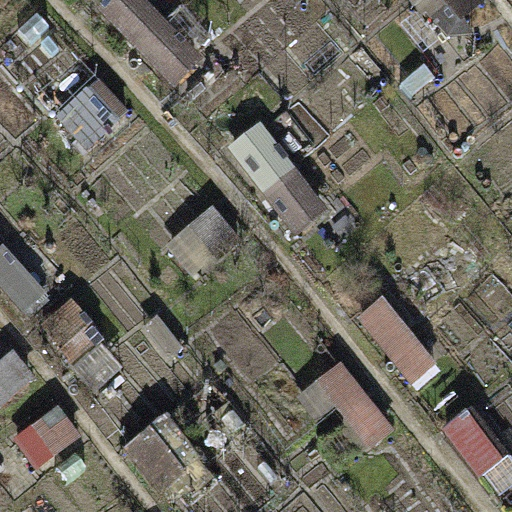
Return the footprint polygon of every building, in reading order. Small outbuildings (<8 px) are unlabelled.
[(138,0),(116,0),(102,15),(175,88),(201,62),(138,0)] [(490,0),(443,0),(466,26),(493,3),(490,0)] [(100,87),(61,126),(89,154),(128,114),(100,87)] [(298,233),(327,210),(260,131),(232,154),(298,233)] [(211,216),(193,233),(219,261),(237,244),(211,216)] [(6,249),(0,254),(0,285),(26,320),(47,304),(6,249)] [(70,302),(38,329),(72,368),(103,341),(70,302)] [(411,387),(437,367),(386,302),(360,322),(411,387)] [(0,404),(13,412),(36,373),(10,358),(0,375),(0,404)] [(368,451),(393,431),(342,367),(317,387),(368,451)] [(54,411),(17,442),(41,471),(78,439),(54,411)] [(482,478),(506,460),(471,415),(448,434),(482,478)]
